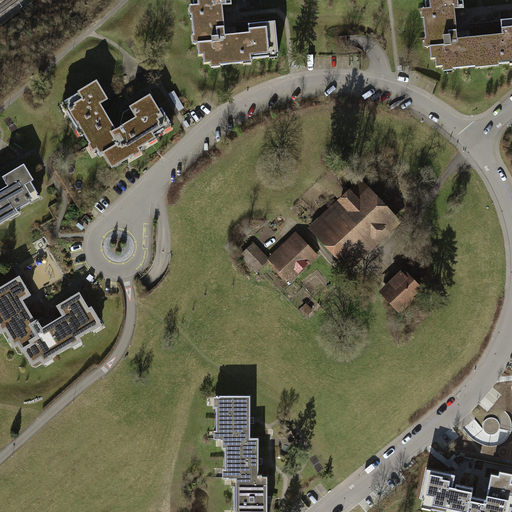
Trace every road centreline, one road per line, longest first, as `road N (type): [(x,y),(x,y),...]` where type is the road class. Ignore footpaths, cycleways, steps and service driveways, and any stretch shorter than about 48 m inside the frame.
road 1 (residential): [(477,139),(398,89),(309,80),(227,112),(133,201)]
road 2 (residential): [(324,511),(468,397),(511,323)]
